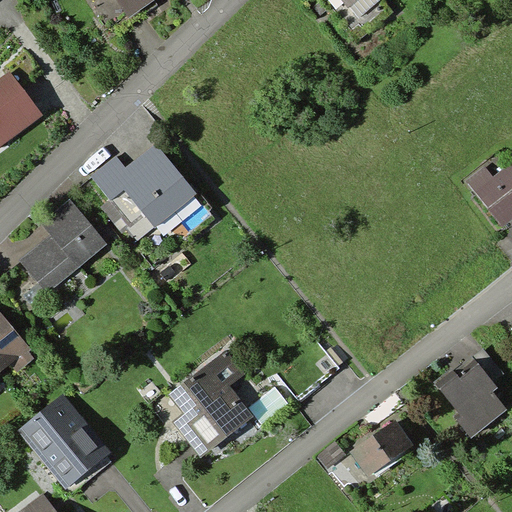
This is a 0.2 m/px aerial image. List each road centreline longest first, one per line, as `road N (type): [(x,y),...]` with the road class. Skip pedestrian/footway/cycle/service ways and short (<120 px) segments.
road 1 (residential): [(228,511),(511,283)]
road 2 (residential): [(231,0),(0,226)]
